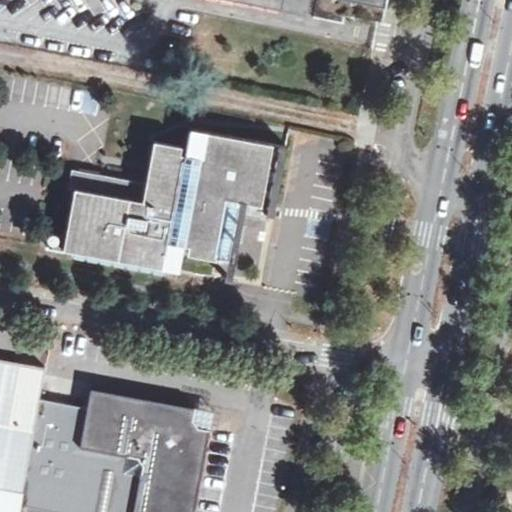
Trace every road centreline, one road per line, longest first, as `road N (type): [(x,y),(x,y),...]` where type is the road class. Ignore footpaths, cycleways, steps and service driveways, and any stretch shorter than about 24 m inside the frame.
road 1 (unclassified): [(0,281),(404,362)]
road 2 (primary): [(478,0),(404,362)]
road 3 (primary): [(450,371),(511,73)]
road 4 (primary): [(404,362),(373,511)]
road 5 (primary): [(423,511),(450,371)]
